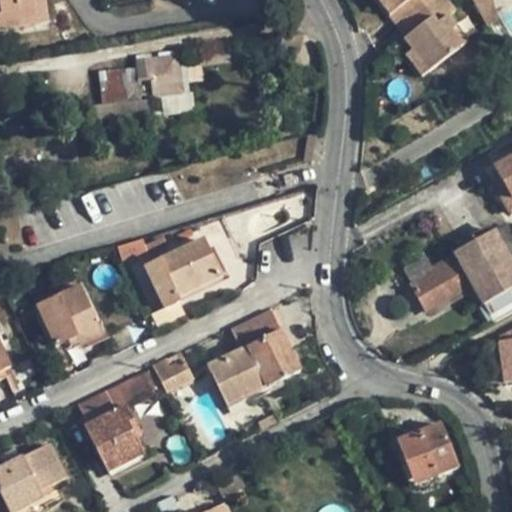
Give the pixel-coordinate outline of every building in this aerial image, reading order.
[(45,0),(0,0),(0,32),(49,24),(45,0)] [(366,0),(393,36),(404,28),(396,16),(393,19),(378,0),(366,0)] [(378,0),(393,19),(396,16),(417,0),(378,0)] [(417,0),(396,16),(404,28),(440,0),(417,0)] [(453,16),(440,0),(404,28),(412,37),(430,23),(435,29),(446,20),(453,16)] [(498,24),(492,0),(472,0),(487,29),(498,24)] [(449,34),(454,30),(446,20),(435,29),(430,23),(412,37),(407,41),(415,52),(413,54),(429,74),(462,50),(449,34)] [(400,45),(407,41),(412,37),(404,28),(393,36),(400,45)] [(467,46),(454,30),(449,34),(462,50),(467,46)] [(425,78),(429,74),(413,54),(415,52),(407,41),(400,45),(425,78)] [(138,64),(139,70),(142,101),(169,97),(165,60),(138,64)] [(110,112),(133,109),(143,107),(142,101),(139,70),(106,75),(108,95),(110,112)] [(135,130),(133,109),(110,112),(105,113),(108,133),(135,130)] [(504,186),(504,188),(511,199),(511,198),(511,159),(495,169),(504,186)] [(498,191),(508,209),(511,207),(511,201),(511,199),(504,188),(498,191)] [(457,259),(434,272),(411,286),(427,313),(473,287),(475,291),(484,305),(511,290),(511,263),(495,232),(455,254),(455,255),(457,259)] [(140,240),(116,248),(124,266),(147,258),(140,240)] [(204,242),(145,270),(164,311),(180,303),(178,299),(221,277),(204,242)] [(455,255),(432,268),(434,272),(457,259),(455,255)] [(403,271),(411,286),(434,272),(432,268),(426,258),(403,271)] [(430,318),(475,291),(473,287),(427,313),(430,318)] [(55,349),(69,342),(76,339),(79,346),(102,336),(80,289),(37,309),(55,349)] [(271,313),(232,332),(241,351),(206,368),(226,408),(300,372),(271,313)] [(72,350),(79,346),(76,339),(69,342),(72,350)] [(511,339),(500,342),(505,379),(511,378),(511,339)] [(0,373),(10,369),(0,345),(0,373)] [(180,354),(153,368),(167,395),(194,381),(189,371),(192,370),(187,361),(184,362),(180,354)] [(152,370),(115,388),(125,408),(152,394),(154,398),(164,393),(152,370)] [(143,456),(135,441),(131,433),(137,430),(125,408),(115,388),(78,407),(88,427),(85,428),(108,475),(143,456)] [(441,422),(398,439),(416,482),(459,465),(441,422)] [(141,437),(137,430),(131,433),(135,441),(141,437)] [(0,494),(8,511),(14,511),(41,499),(39,493),(51,487),(65,480),(48,447),(20,461),(14,450),(0,456),(0,459),(4,469),(0,470),(0,494)] [(240,478),(219,490),(227,504),(247,492),(240,478)] [(53,493),(51,487),(39,493),(41,499),(53,493)] [(47,511),(41,499),(14,511),(47,511)]
